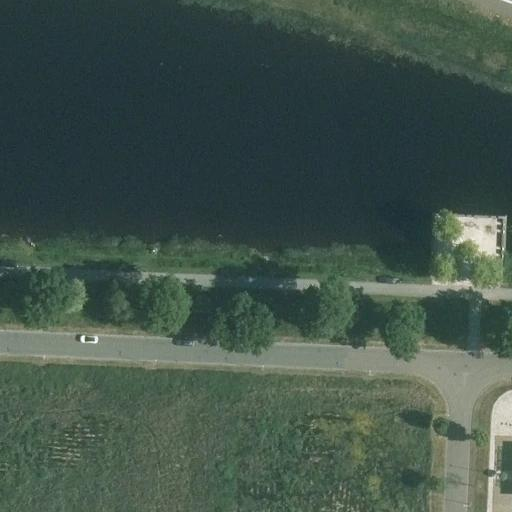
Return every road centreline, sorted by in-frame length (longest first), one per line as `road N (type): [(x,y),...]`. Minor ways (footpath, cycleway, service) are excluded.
road 1 (unclassified): [(0,342),(461,363)]
road 2 (unclassified): [(454,511),(461,363)]
